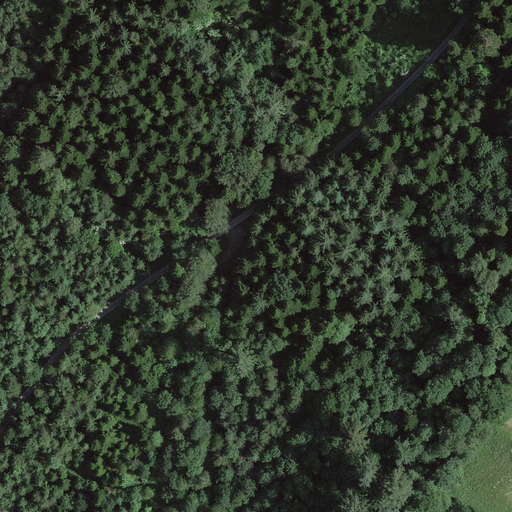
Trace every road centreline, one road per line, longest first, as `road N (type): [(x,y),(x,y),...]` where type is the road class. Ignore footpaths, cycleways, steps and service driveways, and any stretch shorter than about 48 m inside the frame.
road 1 (unclassified): [(0,426),(65,342),(343,144),(438,51),(477,0)]
road 2 (track): [(160,511),(163,445),(186,344),(203,292),(235,245),(239,215)]
road 3 (track): [(56,0),(27,96),(0,127)]
